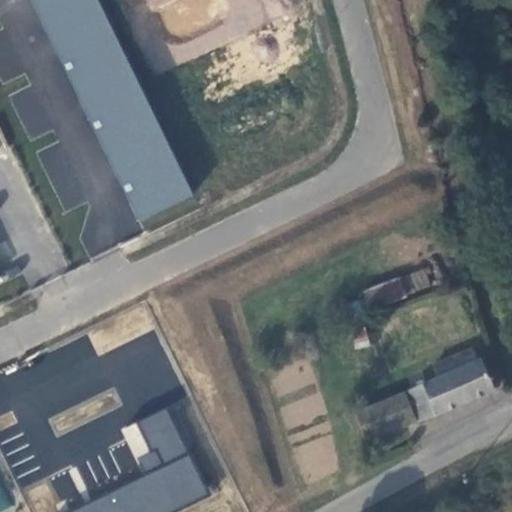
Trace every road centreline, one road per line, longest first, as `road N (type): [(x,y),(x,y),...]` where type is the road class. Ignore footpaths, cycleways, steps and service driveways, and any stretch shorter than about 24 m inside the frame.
road 1 (unclassified): [(0,345),(335,178),(358,158),(374,132),(348,0)]
road 2 (residential): [(339,511),(511,419)]
